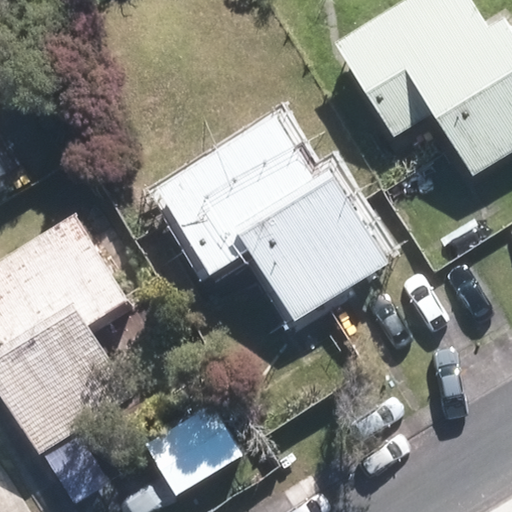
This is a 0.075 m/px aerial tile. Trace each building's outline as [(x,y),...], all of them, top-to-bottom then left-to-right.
[(493,0),(451,0),(355,55),(401,136),(447,110),(479,167),(511,148),(511,26),(510,27),(493,0)] [(294,116),(178,186),(223,259),(256,239),(298,309),(393,252),(347,177),(335,184),(294,116)] [(0,159),(0,178),(8,173),(0,159)] [(81,215),(0,264),(0,337),(7,349),(0,352),(0,371),(47,448),(135,393),(92,324),(133,299),(81,215)] [(216,401),(150,441),(181,490),(246,450),(216,401)]
